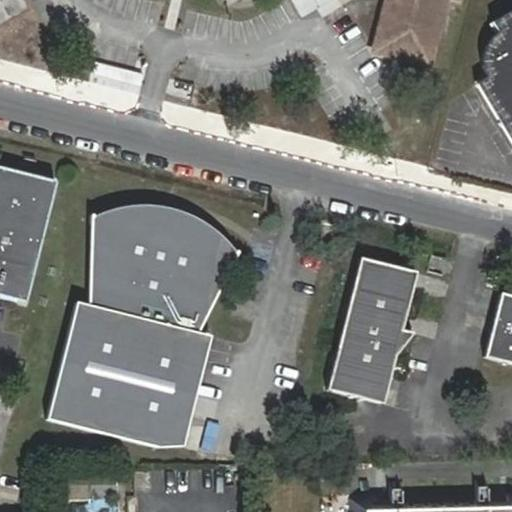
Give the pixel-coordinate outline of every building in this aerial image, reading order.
[(392,0),(379,49),(426,61),(442,0),(392,0)] [(480,55),(480,68),(480,71),(481,79),(474,84),(511,144),(511,9),(494,22),(498,29),(490,36),(484,46),(480,55)] [(0,293),(25,299),(53,180),(0,167),(0,293)] [(93,216),(88,306),(76,302),(46,420),(181,454),(210,335),(198,332),(241,253),(221,234),(197,217),(168,207),(141,206),(115,210),(93,216)] [(329,227),(327,226),(324,225),(319,226),(314,228),(312,229),(311,233),(309,236),(309,240),(311,246),(312,248),(318,252),(321,253),(326,252),(328,251),(331,250),(335,244),(336,237),(335,233),(332,229),(329,227)] [(405,333),(420,275),(362,260),(329,391),(387,406),(399,357),(415,335),(405,333)] [(511,297),(501,295),(486,357),(511,363),(511,297)] [(472,508),(483,508),(483,487),(473,487),(472,508)] [(386,490),(386,511),(398,511),(397,490),(386,490)] [(398,511),(386,511),(365,511),(365,500),(345,500),(345,511),(511,511),(511,494),(505,495),(505,506),(483,508),(472,508),(398,511)]
